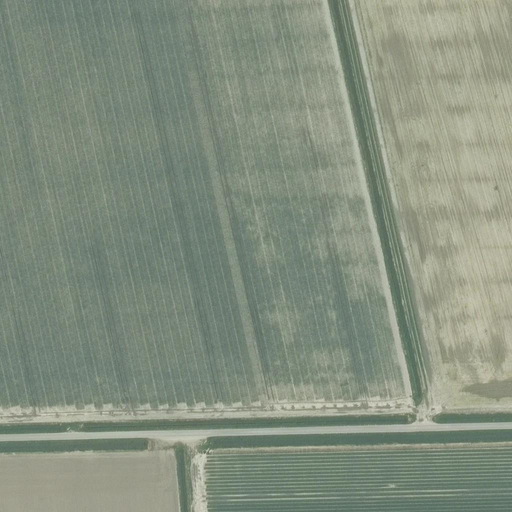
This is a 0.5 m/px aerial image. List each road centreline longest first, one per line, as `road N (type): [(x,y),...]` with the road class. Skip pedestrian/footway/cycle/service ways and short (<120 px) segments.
road 1 (unclassified): [(0,438),(511,428)]
road 2 (track): [(426,429),(426,390),(341,0)]
